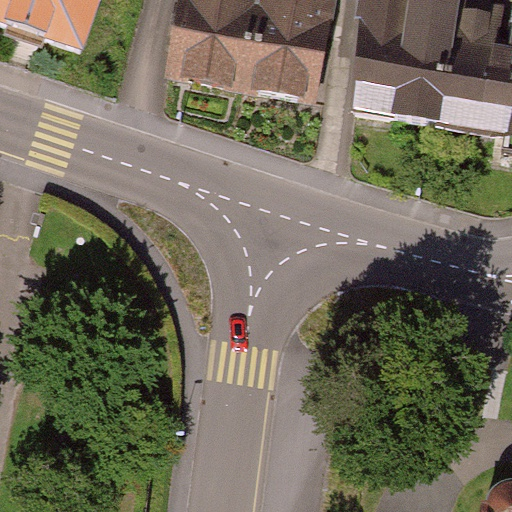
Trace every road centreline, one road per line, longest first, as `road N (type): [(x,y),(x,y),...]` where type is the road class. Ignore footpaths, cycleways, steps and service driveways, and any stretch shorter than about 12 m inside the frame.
road 1 (residential): [(0,121),(176,182),(268,238)]
road 2 (residential): [(268,238),(225,511)]
road 3 (residential): [(268,238),(375,245),(511,278)]
